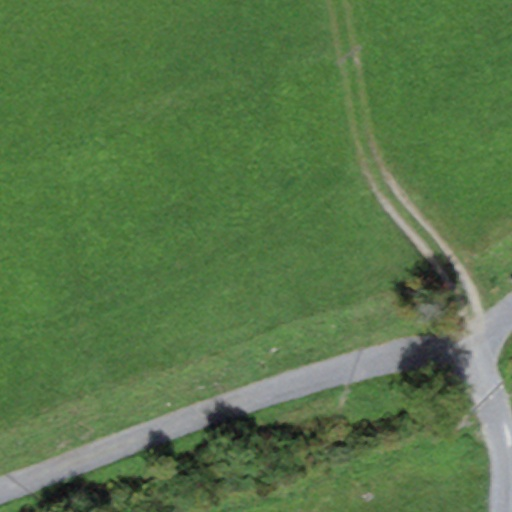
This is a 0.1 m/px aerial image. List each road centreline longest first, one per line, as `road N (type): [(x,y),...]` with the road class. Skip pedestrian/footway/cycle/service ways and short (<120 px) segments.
road 1 (track): [(464,337),(219,406),(0,490)]
road 2 (track): [(464,337),(459,285),(421,241),(362,144),(341,0)]
road 3 (track): [(497,511),(497,446),(464,337)]
